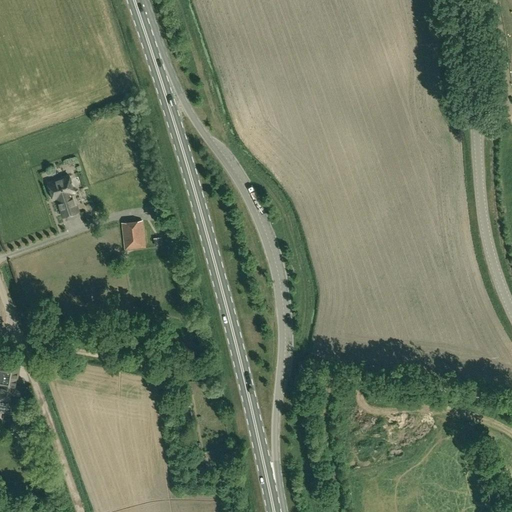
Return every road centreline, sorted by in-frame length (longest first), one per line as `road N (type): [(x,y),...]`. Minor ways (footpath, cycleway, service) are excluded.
road 1 (primary): [(273,511),(221,291),(133,0)]
road 2 (unclassified): [(511,309),(484,213),(473,37),(463,0)]
road 3 (unclassified): [(310,380),(371,381),(511,407)]
road 4 (unclassified): [(20,341),(200,374)]
road 5 (track): [(81,511),(20,341)]
